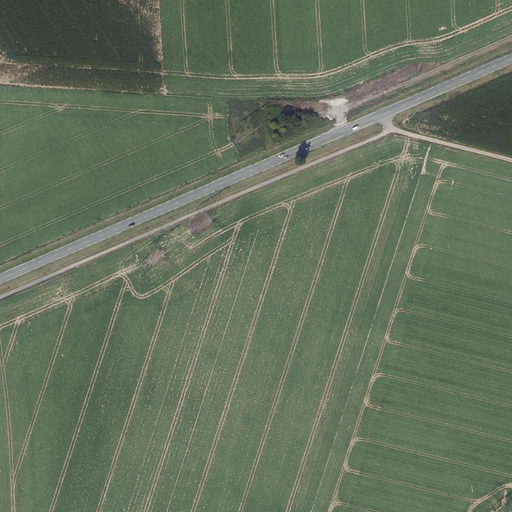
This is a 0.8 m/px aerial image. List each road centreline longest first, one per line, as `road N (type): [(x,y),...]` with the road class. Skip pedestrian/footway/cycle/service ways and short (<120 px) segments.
road 1 (secondary): [(0,279),(511,58)]
road 2 (track): [(0,296),(390,130)]
road 3 (track): [(345,130),(342,111),(511,34)]
road 4 (track): [(511,159),(390,130),(377,116)]
